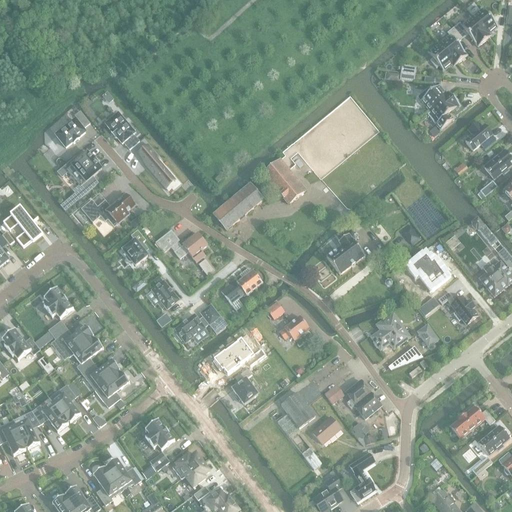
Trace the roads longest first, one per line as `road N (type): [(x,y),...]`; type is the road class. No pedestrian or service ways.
road 1 (residential): [(406,412),(315,302),(180,208)]
road 2 (residential): [(170,383),(66,249),(0,301)]
road 3 (residential): [(170,383),(76,456),(0,492)]
road 4 (residential): [(271,511),(170,383)]
